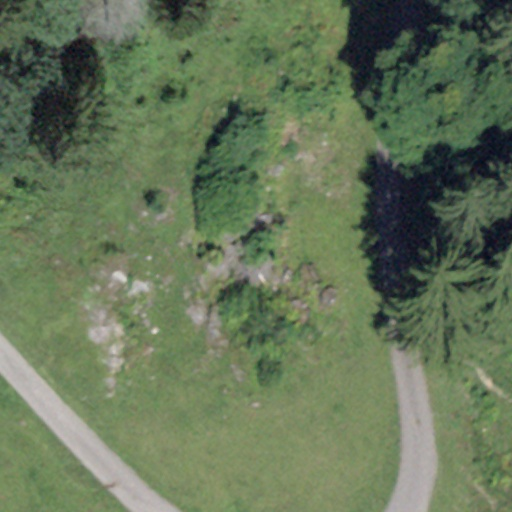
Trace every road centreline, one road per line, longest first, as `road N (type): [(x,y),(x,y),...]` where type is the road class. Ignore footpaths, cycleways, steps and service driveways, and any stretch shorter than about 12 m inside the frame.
road 1 (unclassified): [(404,511),(420,488),(402,56),(417,0)]
road 2 (unclassified): [(0,353),(132,502),(150,511)]
